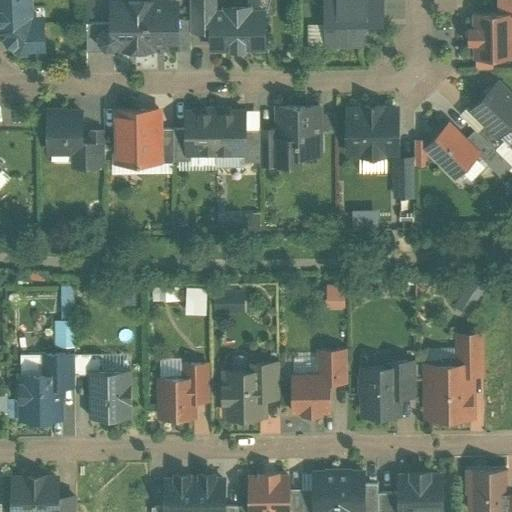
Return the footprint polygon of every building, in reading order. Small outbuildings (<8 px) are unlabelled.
[(27,0),(0,0),(0,47),(11,56),(40,56),(39,19),(27,20),(27,0)] [(143,56),(141,0),(102,0),(103,56),(143,56)] [(182,55),(181,0),(141,0),(143,56),(182,55)] [(365,0),(311,0),(313,54),(368,52),(365,0)] [(202,6),(203,53),(265,52),(264,5),(202,6)] [(504,11),(462,12),(463,64),(505,63),(504,11)] [(511,96),(495,79),(462,110),(493,145),(511,127),(511,96)] [(161,104),(105,105),(107,167),(162,165),(161,104)] [(211,159),(210,105),(178,106),(179,160),(211,159)] [(243,159),(242,105),(210,105),(211,159),(243,159)] [(394,105),(344,106),(345,156),(394,156),(394,105)] [(320,106),(274,107),(274,130),(266,130),(267,166),(294,166),(294,156),(321,155),(320,106)] [(77,113),(42,114),(43,155),(70,155),(70,169),(93,169),(93,138),(78,138),(77,113)] [(449,117),(417,148),(452,183),(483,151),(449,117)] [(412,157),(392,157),(393,197),(412,197),(412,157)] [(341,306),(342,282),(322,282),(322,306),(341,306)] [(70,316),(70,285),(60,285),(60,316),(70,316)] [(164,286),(164,299),(176,299),(177,287),(164,286)] [(203,313),(203,286),(182,286),(182,312),(203,313)] [(209,309),(239,310),(239,287),(209,286),(209,309)] [(71,345),(71,319),(52,319),(52,345),(71,345)] [(453,364),(421,365),(423,419),(461,418),(460,380),(479,379),(478,333),(452,334),(453,364)] [(313,374),(285,374),(285,417),(327,417),(326,389),(342,389),(342,351),(313,351),(313,374)] [(95,353),(95,365),(126,365),(126,353),(95,353)] [(43,373),(16,374),(17,418),(53,418),(52,389),(70,389),(69,357),(43,357),(43,373)] [(356,371),(357,415),(389,414),(388,398),(407,398),(406,358),(382,358),(382,370),(356,371)] [(244,373),(220,372),(219,421),(257,421),(257,403),(274,403),(274,362),(244,362),(244,373)] [(179,380),(153,380),(153,420),(184,421),(184,402),(202,402),(203,365),(180,365),(179,380)] [(130,370),(85,370),(84,421),(130,422),(130,370)] [(364,511),(364,465),(333,466),(334,511),(364,511)] [(334,511),(333,466),(303,466),(304,511),(334,511)] [(506,471),(464,472),(464,511),(511,511),(511,493),(506,493),(506,471)] [(290,511),(290,473),(241,474),(241,511),(290,511)] [(440,511),(440,475),(395,476),(396,498),(396,511),(440,511)] [(50,479),(6,480),(6,511),(71,511),(71,498),(51,499),(50,479)] [(191,511),(191,484),(164,484),(164,511),(191,511)] [(191,484),(191,511),(219,511),(219,510),(219,484),(191,484)] [(396,511),(396,498),(377,498),(376,511),(396,511)]
